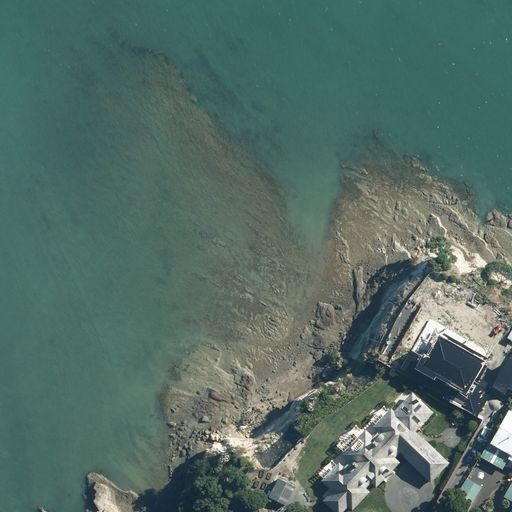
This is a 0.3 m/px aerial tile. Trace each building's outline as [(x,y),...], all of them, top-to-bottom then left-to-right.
[(396,341),(422,357),(418,364),(434,374),(436,371),(453,382),(445,396),(478,415),(488,391),(471,381),(476,372),(477,372),(482,365),(472,360),(475,356),(441,336),(448,324),(432,314),(423,328),(409,319),(396,341)] [(494,385),(511,394),(511,353),(494,385)] [(405,365),(395,358),(390,365),(400,372),(405,365)] [(450,461),(392,406),(374,425),(378,428),(373,433),(366,427),(342,453),(349,459),(344,464),(340,460),(322,479),(333,489),(324,499),(336,511),(342,511),(349,505),(353,509),(370,490),(366,486),(372,481),(377,486),(384,478),(386,480),(395,470),(393,468),(401,460),(396,456),(401,450),(404,454),(404,455),(431,481),(450,461)] [(481,455),(503,467),(509,456),(511,458),(511,407),(510,407),(492,439),(490,438),(481,455)] [(270,495),(287,504),(298,483),(280,474),(270,495)] [(472,504),(483,486),(467,476),(456,494),(472,504)]
